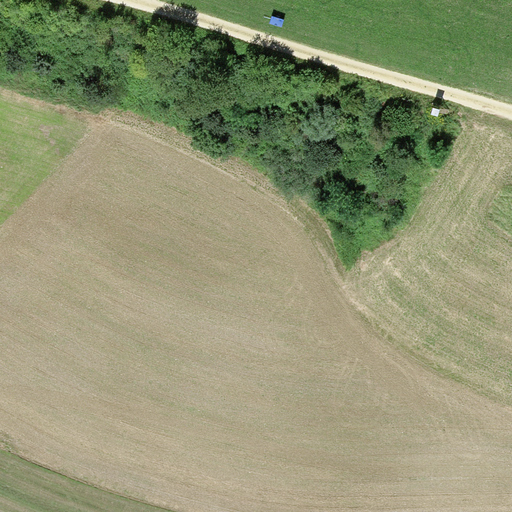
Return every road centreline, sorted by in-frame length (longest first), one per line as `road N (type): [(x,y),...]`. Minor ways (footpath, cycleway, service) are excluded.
road 1 (track): [(511,116),(115,0)]
road 2 (track): [(0,447),(172,511)]
